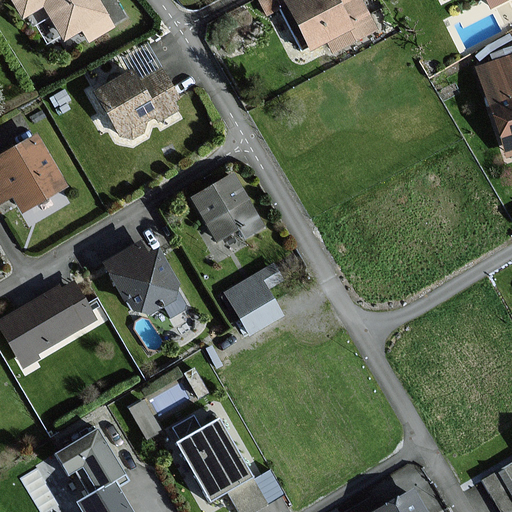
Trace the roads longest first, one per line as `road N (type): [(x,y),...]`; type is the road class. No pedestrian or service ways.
road 1 (residential): [(249,143),(464,511)]
road 2 (residential): [(0,289),(249,143)]
road 3 (residential): [(181,30),(249,143)]
